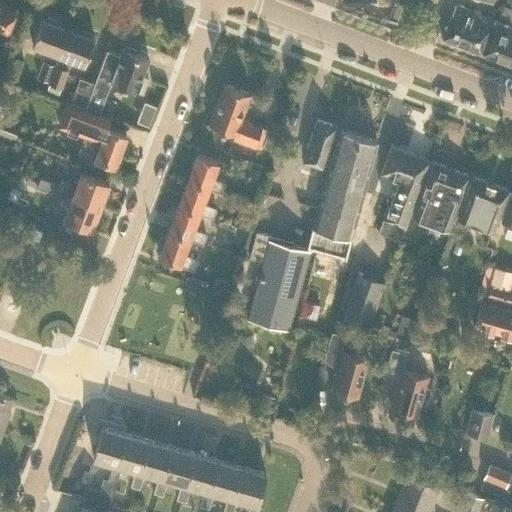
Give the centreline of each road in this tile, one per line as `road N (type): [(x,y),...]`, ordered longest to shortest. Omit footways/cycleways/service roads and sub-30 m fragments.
road 1 (residential): [(77,373),(217,0)]
road 2 (residential): [(305,511),(319,468),(306,442),(77,373)]
road 3 (secondary): [(244,0),(511,100)]
road 4 (residential): [(26,511),(77,373)]
